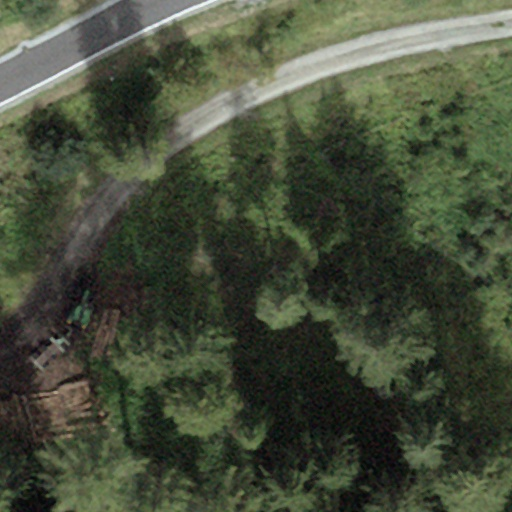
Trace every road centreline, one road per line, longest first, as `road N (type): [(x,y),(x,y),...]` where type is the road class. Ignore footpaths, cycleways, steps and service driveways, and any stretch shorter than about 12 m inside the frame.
road 1 (track): [(511,24),(412,39),(241,93),(132,171),(0,346)]
road 2 (unclassified): [(159,0),(0,79)]
